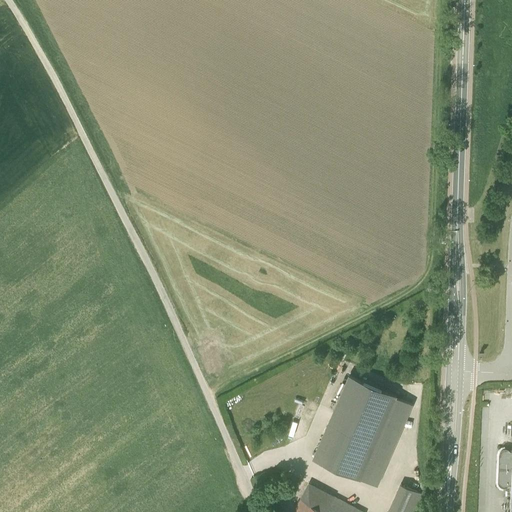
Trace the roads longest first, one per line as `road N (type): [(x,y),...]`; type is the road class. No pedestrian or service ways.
road 1 (unclassified): [(260,511),(153,273),(8,0)]
road 2 (tertiary): [(457,239),(464,0)]
